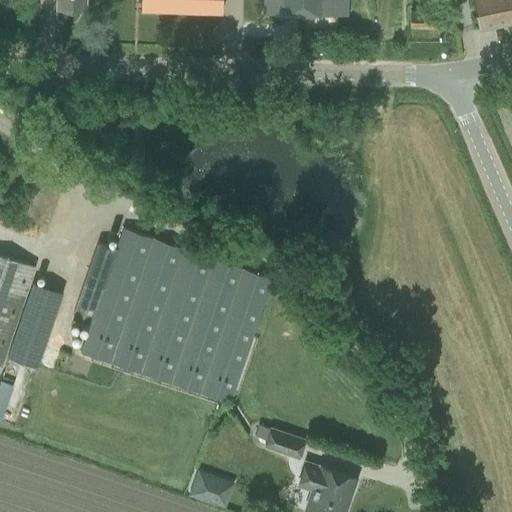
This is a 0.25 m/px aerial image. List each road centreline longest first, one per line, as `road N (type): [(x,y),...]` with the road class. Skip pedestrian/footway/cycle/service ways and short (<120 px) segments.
road 1 (tertiary): [(450,76),(0,61)]
road 2 (tertiary): [(511,223),(450,76)]
